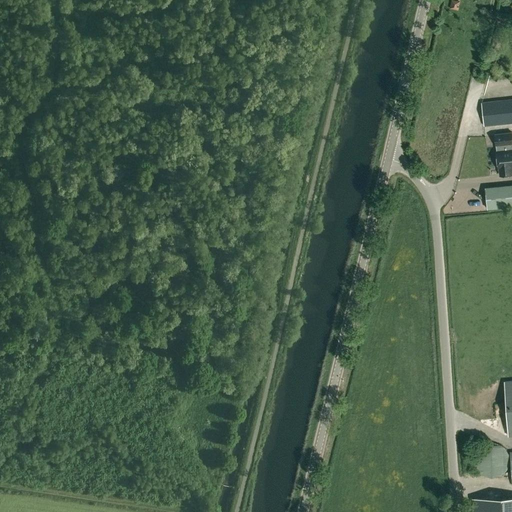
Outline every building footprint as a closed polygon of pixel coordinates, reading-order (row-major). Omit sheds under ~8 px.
[(451,0),(450,7),(458,9),(459,1),(451,0)] [(511,99),(481,104),(484,126),(511,122),(511,99)] [(511,167),(511,149),(507,150),(507,149),(511,148),(511,134),(511,132),(494,135),(496,145),(497,152),(496,152),(498,169),(499,169),(500,176),(508,175),(507,168),(511,167)] [(511,207),(511,184),(485,187),(487,210),(511,207)] [(474,511),(511,511),(511,496),(474,498),(474,511)]
